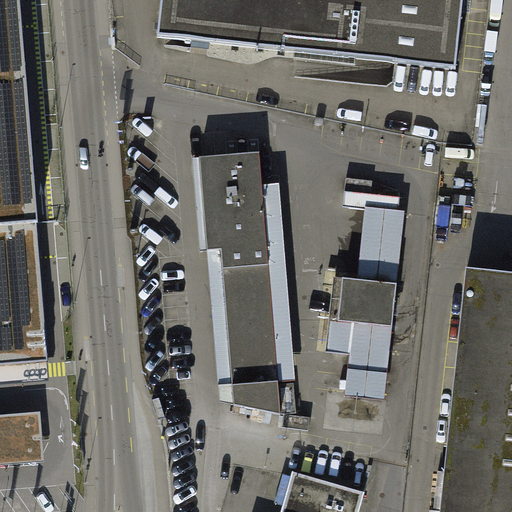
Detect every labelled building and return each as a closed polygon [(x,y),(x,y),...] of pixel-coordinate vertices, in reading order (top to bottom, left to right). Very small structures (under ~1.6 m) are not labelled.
[(0,0),(0,361),(45,358),(15,0),(0,0)] [(469,0),(162,0),(158,41),(461,75),(469,0)] [(285,160),(203,164),(223,409),(304,421),(285,160)] [(408,218),(368,213),(359,285),(343,283),(334,357),(354,360),(349,402),(385,407),(408,218)] [(511,511),(511,279),(471,274),(442,511),(511,511)] [(363,511),(368,499),(297,477),(286,511),(363,511)]
